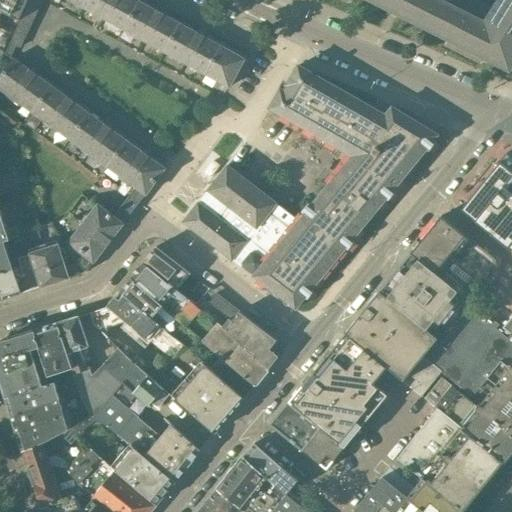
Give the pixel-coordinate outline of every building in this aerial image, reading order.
[(0,0),(0,9),(20,20),(30,0),(0,0)] [(21,47),(37,12),(42,0),(30,0),(11,41),(21,47)] [(88,0),(85,7),(128,30),(143,3),(137,0),(88,0)] [(511,0),(502,0),(496,11),(474,0),(344,0),(349,2),(350,0),(371,0),(450,40),(448,45),(482,62),(485,57),(510,70),(511,66),(511,0)] [(128,30),(168,53),(183,25),(143,3),(128,30)] [(224,47),(183,25),(168,53),(209,75),(224,47)] [(0,27),(0,40),(0,41),(0,55),(1,56),(13,34),(0,27)] [(11,43),(6,54),(11,58),(13,53),(16,46),(11,43)] [(231,87),(239,73),(240,74),(248,60),(224,47),(209,75),(231,87)] [(0,78),(0,87),(34,112),(52,86),(14,58),(0,78)] [(305,214),(300,220),(252,274),(297,309),(306,298),(308,300),(316,291),(313,289),(347,249),(349,250),(356,242),(354,240),(387,200),(390,201),(397,192),(395,190),(428,150),(430,152),(438,142),(436,140),(440,135),(393,107),(388,113),(299,65),(288,85),(289,85),(286,91),(282,89),(271,109),(353,156),(337,174),(331,170),(323,180),(328,185),(312,205),(310,203),(303,212),(305,214)] [(34,112),(71,139),(90,113),(52,86),(34,112)] [(71,139),(109,166),(128,141),(90,113),(71,139)] [(4,116),(8,125),(19,121),(10,114),(4,116)] [(109,166),(137,186),(129,197),(137,205),(165,168),(128,141),(109,166)] [(511,153),(510,152),(465,207),(511,245),(511,153)] [(0,167),(17,162),(14,153),(0,157),(0,167)] [(300,220),(229,165),(184,221),(252,274),(300,220)] [(86,271),(130,215),(120,207),(114,216),(99,204),(69,242),(84,253),(79,260),(86,271)] [(0,244),(6,242),(18,238),(26,236),(22,226),(7,231),(0,208),(0,244)] [(412,252),(456,288),(475,303),(499,274),(497,259),(443,215),(412,252)] [(26,235),(29,243),(42,238),(40,231),(26,235)] [(29,243),(26,235),(26,236),(18,238),(21,246),(29,243)] [(0,244),(0,271),(14,266),(6,242),(0,244)] [(22,267),(15,270),(23,293),(70,278),(59,246),(43,251),(42,246),(31,249),(32,254),(20,258),(22,267)] [(178,289),(191,273),(157,246),(145,261),(178,289)] [(429,360),(475,303),(456,288),(412,252),(382,290),(425,325),(406,348),(389,368),(402,378),(404,380),(424,356),(429,360)] [(145,261),(133,277),(165,305),(173,296),(176,299),(182,293),(178,289),(145,261)] [(23,293),(15,270),(14,266),(0,271),(0,297),(4,299),(23,293)] [(158,313),(165,305),(133,277),(122,291),(157,321),(161,317),(158,313)] [(382,290),(363,313),(406,348),(425,325),(382,290)] [(110,306),(114,310),(145,337),(155,327),(157,328),(161,324),(157,321),(122,291),(110,306)] [(210,304),(234,322),(241,311),(218,293),(210,304)] [(423,396),(443,371),(474,396),(484,385),(488,379),(511,399),(511,357),(508,354),(511,349),(511,340),(498,329),(501,325),(475,303),(429,360),(424,356),(404,380),(423,396)] [(226,331),(269,369),(280,356),(271,349),(278,341),(241,311),(234,322),(226,331)] [(388,367),(389,368),(406,348),(363,313),(362,315),(363,316),(362,318),(360,316),(344,336),(339,342),(333,349),(310,376),(290,401),(321,426),(321,427),(346,447),(388,395),(375,384),(381,376),(388,367)] [(73,369),(74,374),(89,369),(84,360),(80,350),(88,347),(79,316),(58,323),(73,369)] [(34,331),(39,344),(49,376),(47,377),(49,384),(42,387),(8,397),(13,414),(65,397),(64,393),(60,395),(56,382),(53,383),(51,376),(73,369),(58,323),(34,331)] [(205,341),(223,358),(255,386),(269,369),(226,331),(219,325),(205,341)] [(0,373),(0,374),(35,363),(30,347),(39,344),(34,331),(0,342),(0,373)] [(167,355),(178,341),(167,332),(156,345),(167,355)] [(92,376),(89,369),(74,374),(75,376),(91,415),(122,386),(132,396),(151,378),(119,349),(92,376)] [(246,397),(255,386),(223,358),(213,370),(246,397)] [(8,397),(42,387),(35,363),(0,374),(8,397)] [(206,364),(177,399),(217,432),(246,397),(213,370),(206,364)] [(80,391),(75,376),(69,378),(74,392),(80,391)] [(152,377),(151,378),(132,396),(147,408),(157,396),(170,407),(177,399),(164,388),(152,377)] [(426,398),(436,406),(453,385),(444,377),(426,398)] [(511,399),(488,379),(484,385),(494,394),(483,409),(511,433),(511,399)] [(147,408),(132,396),(122,386),(91,415),(100,422),(112,431),(135,447),(177,480),(202,450),(171,424),(168,428),(161,436),(151,429),(139,417),(147,408)] [(461,392),(445,412),(505,461),(511,453),(511,433),(483,409),(461,392)] [(13,414),(19,431),(66,413),(62,402),(66,401),(65,397),(13,414)] [(321,426),(290,401),(272,423),(328,469),(346,447),(321,427),(321,426)] [(409,467),(427,481),(465,511),(505,461),(445,412),(439,407),(398,458),(409,467)] [(69,412),(66,413),(19,431),(25,450),(46,445),(72,431),(67,418),(71,416),(69,412)] [(91,415),(72,431),(91,450),(96,444),(85,433),(100,422),(91,415)] [(72,486),(79,481),(82,484),(96,471),(92,466),(101,457),(91,450),(69,471),(59,468),(54,470),(46,445),(25,450),(44,508),(53,505),(55,505),(54,504),(75,497),(74,492),(62,496),(59,486),(65,484),(72,486)] [(255,445),(244,457),(284,492),(295,478),(255,445)] [(177,480),(135,447),(116,469),(118,471),(157,503),(177,480)] [(307,511),(288,495),(284,492),(244,457),(217,491),(240,509),(243,511),(307,511)] [(409,467),(398,458),(391,467),(402,476),(409,467)] [(427,481),(420,490),(402,476),(391,467),(384,475),(427,511),(464,511),(465,511),(427,481)] [(96,498),(103,503),(113,511),(149,511),(157,503),(118,471),(96,498)] [(395,511),(427,511),(384,475),(371,492),(395,511)] [(237,511),(240,509),(217,491),(199,511),(237,511)] [(395,511),(371,492),(356,511),(395,511)] [(82,511),(78,499),(75,497),(54,504),(55,505),(53,505),(44,508),(44,511),(82,511)] [(95,511),(113,511),(103,503),(95,511)]
